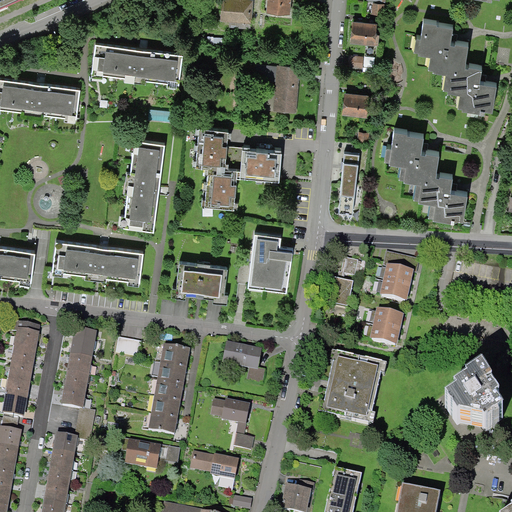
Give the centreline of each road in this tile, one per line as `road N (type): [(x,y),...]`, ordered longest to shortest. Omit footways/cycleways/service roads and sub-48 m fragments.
road 1 (residential): [(58,309),(296,340)]
road 2 (residential): [(311,232),(338,0)]
road 3 (residential): [(23,511),(58,309)]
road 4 (residential): [(511,243),(311,232)]
road 5 (residential): [(261,511),(296,340)]
